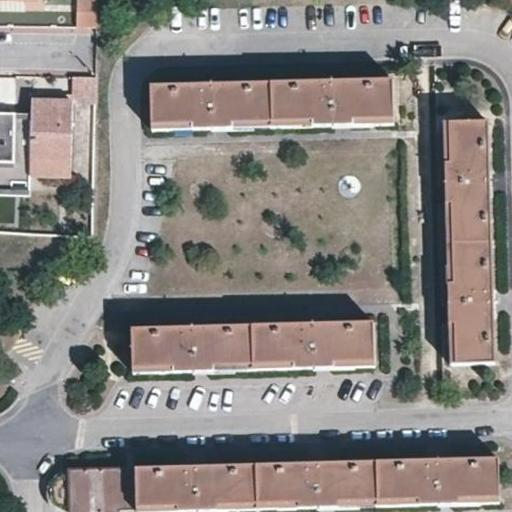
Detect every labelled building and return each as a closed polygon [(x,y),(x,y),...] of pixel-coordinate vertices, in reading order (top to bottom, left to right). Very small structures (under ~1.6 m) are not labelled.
[(78,0),(78,23),(98,24),(98,0),(78,0)] [(212,78),(154,80),(155,127),(395,121),(393,74),(339,75),(212,78)] [(96,75),(74,75),(74,92),(77,100),(95,100),(96,75)] [(74,99),(33,99),(33,113),(33,114),(32,159),(72,159),(74,99)] [(0,184),(11,185),(11,174),(31,174),(32,159),(33,114),(15,114),(15,120),(2,120),(2,118),(2,116),(0,115),(0,114),(0,184)] [(491,118),(444,119),(450,363),(496,362),(494,303),(492,182),(491,118)] [(72,159),(32,159),(31,174),(72,175),(72,159)] [(0,193),(31,193),(31,174),(11,174),(11,185),(0,184),(0,193)] [(374,319),(134,326),(135,372),(199,370),(322,367),(375,365),(374,319)] [(499,502),(499,456),(456,457),(361,459),(293,461),(170,464),(98,466),(71,467),(71,469),(70,469),(67,469),(64,469),(61,470),(58,472),(55,475),(53,478),(51,481),(50,483),(50,487),(50,491),(51,495),(52,498),(54,501),(56,504),(58,506),(61,508),(64,509),(70,510),(70,511),(80,511),(104,511),(218,509),(499,502)]
